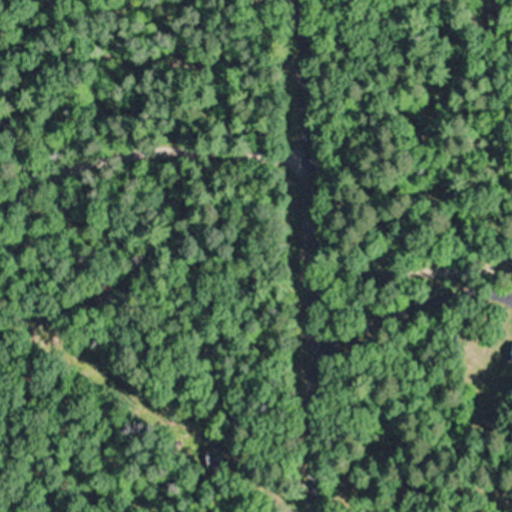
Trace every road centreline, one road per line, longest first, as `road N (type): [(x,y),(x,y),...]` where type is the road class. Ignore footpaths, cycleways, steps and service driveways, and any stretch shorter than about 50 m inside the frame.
road 1 (residential): [(324,511),(308,0)]
road 2 (residential): [(312,156),(135,151),(0,203)]
